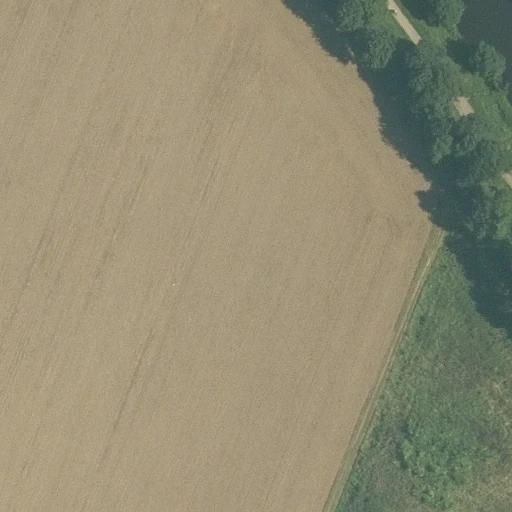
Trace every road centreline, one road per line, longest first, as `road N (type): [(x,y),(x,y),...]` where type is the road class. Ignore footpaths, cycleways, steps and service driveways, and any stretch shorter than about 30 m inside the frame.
road 1 (track): [(307,0),(468,205),(511,289)]
road 2 (track): [(336,511),(468,205)]
road 3 (track): [(511,172),(392,0)]
